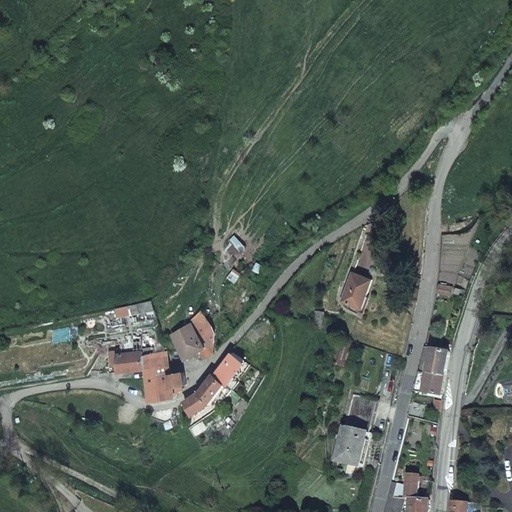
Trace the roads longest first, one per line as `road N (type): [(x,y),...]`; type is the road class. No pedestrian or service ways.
road 1 (residential): [(463,130),(444,127),(391,197),(312,248),(181,398),(150,404),(96,383),(38,389),(6,400),(9,442)]
road 2 (residential): [(378,511),(428,288),(438,188),(463,130)]
road 3 (secondary): [(442,511),(463,342),(488,269),(511,237)]
road 4 (residential): [(9,442),(146,511)]
